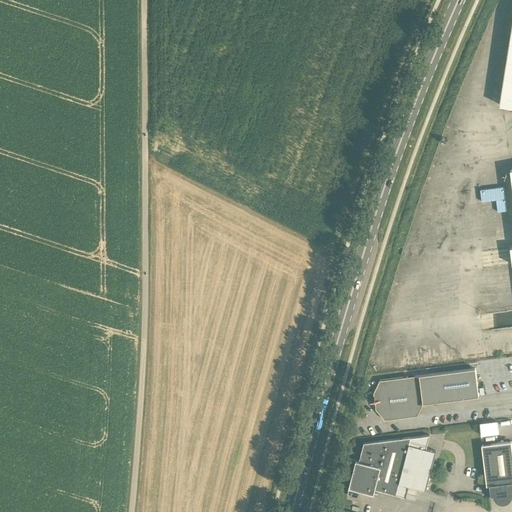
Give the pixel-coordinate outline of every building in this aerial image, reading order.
[(511,106),(511,26),(500,105),(511,106)] [(480,190),(482,202),(496,200),(498,212),(508,211),(505,187),(480,190)] [(373,393),(375,402),(376,410),(385,420),(417,416),(424,403),(479,396),(475,368),(380,380),(373,393)] [(480,434),(498,434),(497,421),(480,422),(480,434)] [(349,487),(359,489),(369,492),(370,488),(396,495),(405,497),(408,486),(425,490),(436,451),(426,449),(430,435),(411,437),(364,443),(359,461),(356,460),(349,487)] [(487,486),(490,485),(491,495),(493,495),(494,498),(496,501),(499,502),(502,503),(505,503),(508,501),(510,499),(511,496),(511,493),(511,492),(511,448),(511,441),(482,445),(487,486)]
